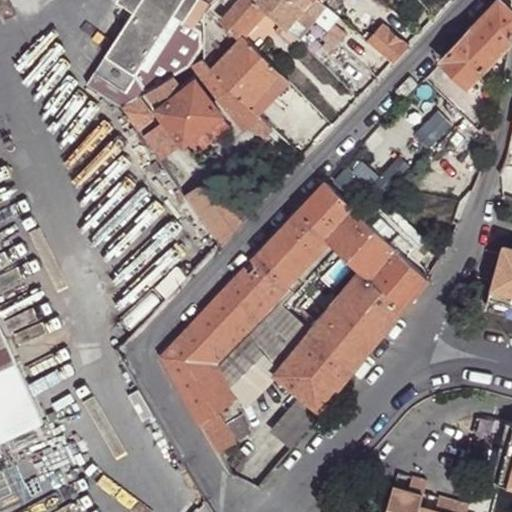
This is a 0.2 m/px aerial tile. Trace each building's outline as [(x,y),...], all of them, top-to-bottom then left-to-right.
[(118,0),(117,1),(134,12),(96,71),(138,98),(139,97),(150,92),(174,78),(194,66),(204,61),(203,17),(218,0),(118,0)] [(219,0),(231,11),(240,0),(219,0)] [(241,31),(246,36),(261,21),(256,15),(263,8),(254,0),(240,0),(231,11),(223,19),(238,33),(241,31)] [(290,0),(254,0),(263,8),(268,13),(282,25),(297,39),(298,40),(316,21),(303,10),(290,0)] [(290,0),(303,10),(316,21),(328,7),(319,0),(290,0)] [(471,30),(443,61),(468,85),(511,39),(511,38),(511,11),(500,1),(472,31),(471,30)] [(268,13),(263,8),(256,15),(261,21),(268,13)] [(371,22),(360,34),(369,42),(383,25),(371,22)] [(297,39),(282,25),(276,32),(291,46),(297,39)] [(383,25),(369,42),(393,63),(408,47),(383,25)] [(333,26),(329,31),(340,41),(345,36),(333,26)] [(340,41),(329,31),(322,40),(326,43),(322,47),(330,53),(340,41)] [(246,36),(212,70),(231,89),(250,106),(259,116),(291,82),(246,36)] [(204,61),(194,66),(220,100),(231,89),(212,70),(204,61)] [(138,98),(96,71),(88,84),(124,107),(138,98)] [(174,78),(150,92),(161,108),(183,91),(174,78)] [(183,91),(161,108),(159,109),(167,121),(182,141),(184,143),(222,115),(197,81),(183,91)] [(250,106),(231,89),(220,100),(244,132),(252,126),(262,118),(259,116),(250,106)] [(124,107),(139,129),(152,119),(150,116),(152,115),(139,97),(138,98),(124,107)] [(273,130),(262,118),(252,126),(265,139),(273,130)] [(145,137),(160,158),(182,141),(167,121),(145,137)] [(220,245),(249,213),(220,171),(185,195),(220,245)] [(326,236),(354,208),(327,182),(299,212),(326,236)] [(409,258),(365,218),(364,219),(354,208),(326,236),(337,248),(362,271),(402,308),(420,288),(428,277),(409,258)] [(418,249),(374,209),(365,218),(409,258),(418,249)] [(320,244),(326,236),(299,212),(255,257),(283,283),(320,244)] [(337,248),(326,236),(320,244),(331,255),(337,248)] [(511,254),(502,252),(490,297),(506,302),(511,303),(511,254)] [(270,297),(283,283),(255,257),(192,323),(162,356),(163,360),(198,419),(217,407),(230,399),(236,395),(219,365),(275,306),(270,297)] [(376,339),(402,308),(362,271),(311,331),(353,366),(376,339)] [(276,373),(311,331),(281,305),(294,292),(283,283),(270,297),(275,306),(219,365),(236,395),(241,405),(248,402),(276,373)] [(511,303),(506,302),(490,297),(488,306),(511,313),(511,303)] [(0,439),(45,420),(0,320),(0,439)] [(334,390),(353,366),(311,331),(276,373),(303,395),(318,408),(320,406),(334,390)] [(241,405),(236,395),(230,399),(217,407),(227,423),(240,415),(245,411),(241,405)] [(324,410),(320,406),(318,408),(303,395),(277,425),(296,442),(324,410)] [(198,419),(218,453),(229,446),(238,442),(238,440),(227,423),(217,407),(198,419)] [(240,415),(227,423),(238,440),(250,432),(240,415)] [(511,423),(508,423),(492,480),(511,485),(511,423)] [(218,453),(226,466),(237,459),(229,446),(218,453)] [(407,495),(392,491),(386,511),(467,511),(469,505),(440,497),(436,510),(435,511),(425,511),(419,510),(420,505),(427,482),(412,477),(408,491),(407,495)] [(393,487),(392,491),(407,495),(408,491),(393,487)]
